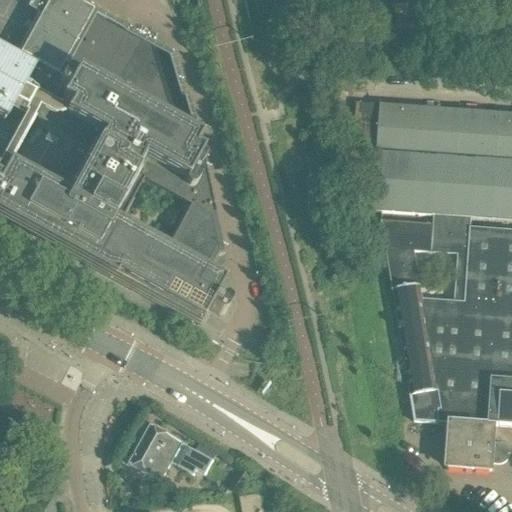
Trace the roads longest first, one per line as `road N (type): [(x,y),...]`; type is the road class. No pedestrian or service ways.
road 1 (residential): [(381,511),(108,346)]
road 2 (residential): [(108,346),(0,290)]
